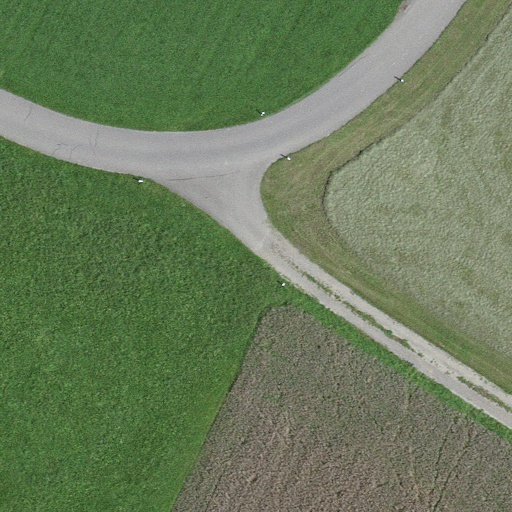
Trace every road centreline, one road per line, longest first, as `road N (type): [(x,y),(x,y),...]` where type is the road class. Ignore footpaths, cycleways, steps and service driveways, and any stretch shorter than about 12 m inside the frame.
road 1 (unclassified): [(0,110),(43,132),(204,155),(331,120),(440,0)]
road 2 (track): [(511,411),(261,246),(204,155)]
